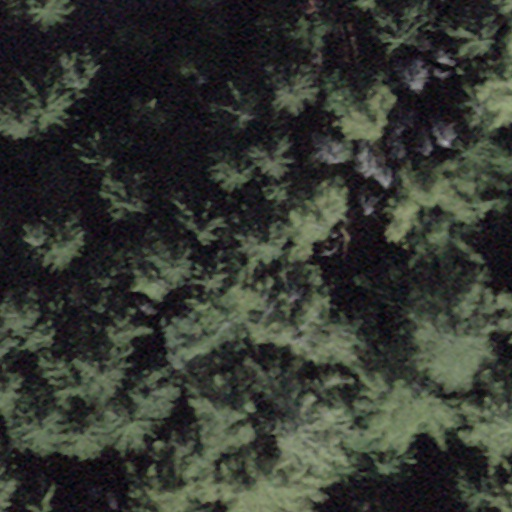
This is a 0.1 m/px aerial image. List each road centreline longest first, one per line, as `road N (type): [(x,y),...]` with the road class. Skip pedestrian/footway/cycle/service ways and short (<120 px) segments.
road 1 (track): [(511,267),(457,394),(379,511)]
road 2 (unclassified): [(104,0),(0,60)]
